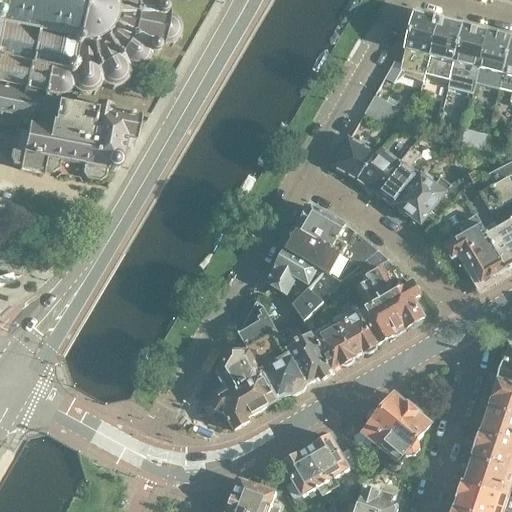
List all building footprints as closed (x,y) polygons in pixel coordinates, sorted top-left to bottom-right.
[(0,0),(0,127),(1,125),(7,126),(7,127),(15,129),(14,131),(16,131),(10,159),(13,166),(20,168),(20,171),(43,176),(44,171),(52,173),(58,169),(59,162),(84,167),(82,174),(86,180),(99,183),(105,178),(106,171),(108,173),(110,174),(113,174),(115,173),(118,172),(120,170),(121,168),(121,164),(121,161),(125,140),(134,142),(138,120),(127,117),(129,107),(111,104),(110,108),(96,106),(95,112),(71,108),(72,103),(65,102),(64,106),(56,105),(56,104),(58,99),(59,98),(63,97),(68,95),(71,92),(72,90),(74,93),(77,95),(77,96),(80,97),(80,96),(84,96),(89,96),(92,95),(93,96),(95,95),(94,94),(97,91),(99,89),(101,85),(103,87),(108,89),(111,89),(111,91),(114,91),(114,89),(117,89),(120,88),(122,86),(125,84),(126,85),(128,83),(127,81),(128,78),(129,75),(130,72),(129,70),(132,71),(135,71),(138,70),(140,69),(141,71),(144,69),(143,68),(146,66),(149,62),(150,60),(151,60),(152,58),(151,58),(151,55),(154,56),(157,55),(158,54),(159,52),(160,49),(163,49),(163,47),(167,47),(171,46),(174,44),(177,41),(180,35),(180,31),(180,27),(178,24),(175,20),(173,18),(170,17),(170,15),(168,15),(169,10),(168,10),(166,6),(163,5),(164,3),(162,1),(161,0),(0,0)] [(406,53),(403,64),(402,65),(406,66),(407,65),(417,68),(414,79),(422,81),(439,20),(415,14),(405,53),(406,53)] [(433,94),(439,68),(452,71),(463,26),(439,20),(422,81),(424,82),(422,92),(433,94)] [(463,26),(452,71),(447,87),(473,93),(488,33),(464,27),(465,26),(463,26)] [(476,83),(487,86),(500,89),(501,84),(511,41),(511,38),(488,33),(476,83)] [(501,89),(511,92),(511,41),(501,84),(500,89),(501,89)] [(384,101),(390,91),(381,86),(376,96),(384,101)] [(376,96),(364,116),(386,128),(397,109),(384,101),(376,96)] [(451,126),(447,143),(458,146),(462,128),(451,126)] [(433,141),(436,130),(429,128),(426,140),(433,141)] [(484,149),(487,134),(466,128),(462,143),(484,149)] [(488,141),(486,150),(506,157),(509,144),(501,142),(501,145),(488,141)] [(350,143),(336,167),(338,168),(336,172),(346,177),(349,174),(351,175),(358,179),(379,154),(357,142),(355,146),(351,144),(350,143)] [(401,162),(377,192),(385,198),(383,201),(392,208),(395,205),(396,206),(421,175),(413,169),(413,167),(422,155),(412,147),(401,162)] [(359,180),(357,183),(367,190),(369,187),(377,192),(401,162),(383,149),(379,154),(358,179),(359,180)] [(511,163),(488,176),(489,178),(511,218),(511,163)] [(421,175),(396,206),(399,208),(399,212),(401,215),(405,217),(410,217),(422,226),(428,219),(434,225),(462,193),(475,186),(488,179),(485,174),(479,172),(453,187),(442,178),(436,185),(433,183),(434,179),(428,174),(424,176),(422,174),(421,175)] [(488,179),(475,186),(497,224),(485,231),(508,272),(508,271),(511,268),(511,218),(489,178),(488,179)] [(434,225),(428,232),(429,233),(444,247),(445,247),(458,240),(458,241),(469,234),(465,227),(479,220),(483,227),(485,231),(497,224),(475,186),(462,193),(434,225)] [(298,231),(299,232),(333,252),(343,257),(351,263),(360,268),(366,263),(365,262),(377,252),(356,234),(351,231),(347,228),(317,210),(316,211),(310,213),(309,212),(298,231)] [(458,240),(445,247),(453,261),(455,260),(456,261),(465,272),(471,269),(472,268),(482,286),(508,272),(485,231),(483,227),(479,220),(465,227),(469,234),(458,241),(458,240)] [(299,232),(287,252),(319,271),(323,273),(333,279),(351,263),(333,252),(299,232)] [(287,252),(267,285),(288,297),(298,281),(309,288),(310,288),(311,286),(319,271),(287,252)] [(365,262),(366,263),(370,271),(372,274),(383,269),(386,276),(397,270),(377,252),(365,262)] [(372,274),(369,276),(402,333),(407,330),(408,333),(422,325),(423,321),(425,319),(414,302),(422,297),(414,283),(407,287),(397,270),(386,276),(383,269),(372,274)] [(309,288),(294,305),(304,324),(309,319),(341,284),(333,279),(323,273),(311,286),(310,288),(309,288)] [(359,314),(359,315),(363,321),(364,321),(379,347),(395,338),(395,337),(402,333),(369,276),(366,278),(354,284),(356,289),(368,309),(359,314)] [(257,304),(247,322),(239,336),(248,351),(251,351),(264,374),(291,358),(287,351),(288,350),(280,336),(279,336),(272,323),(264,308),(257,304)] [(359,315),(338,327),(356,359),(365,354),(365,355),(370,356),(377,351),(379,346),(379,347),(364,321),(363,321),(359,315)] [(338,327),(316,340),(334,372),(342,367),(347,369),(354,365),(355,360),(356,359),(338,327)] [(280,336),(288,350),(287,351),(291,358),(308,387),(317,382),(323,382),(331,378),(334,372),(316,340),(313,335),(305,339),(299,329),(291,334),(290,332),(287,332),(280,336)] [(511,348),(500,382),(511,386),(511,348)] [(229,353),(218,371),(228,388),(214,396),(212,405),(215,410),(225,415),(235,432),(251,423),(249,420),(280,403),(264,374),(251,351),(248,351),(249,353),(229,353)] [(291,358),(264,374),(280,403),(308,387),(291,358)] [(511,386),(500,382),(491,407),(511,414),(511,386)] [(362,435),(381,450),(415,409),(410,405),(409,406),(399,397),(394,398),(382,412),(381,412),(373,412),(368,419),(370,425),(362,435)] [(483,432),(483,433),(511,442),(511,414),(491,407),(485,425),(484,425),(482,432),(483,432)] [(415,409),(381,450),(401,467),(407,459),(415,457),(420,451),(418,442),(431,428),(430,423),(420,415),(421,414),(415,409)] [(477,447),(473,459),(511,471),(511,442),(483,433),(481,437),(478,438),(476,445),(477,447)] [(316,448),(308,452),(332,492),(340,488),(336,480),(352,471),(351,470),(358,466),(357,465),(356,465),(349,453),(343,457),(332,438),(316,447),(316,448)] [(293,495),(291,496),(295,503),(302,499),(318,490),(323,498),(332,492),(308,452),(301,456),(285,465),(295,484),(289,488),(293,495)] [(467,475),(465,484),(510,498),(511,492),(511,471),(473,459),(468,476),(467,475)] [(367,460),(360,463),(365,473),(373,469),(367,460)] [(375,468),(366,473),(371,481),(379,476),(375,468)] [(365,473),(358,476),(363,484),(370,480),(365,473)] [(234,499),(231,506),(245,511),(279,511),(281,510),(272,507),(277,494),(275,494),(278,486),(264,481),(261,489),(245,483),(240,485),(234,500),(234,499)] [(460,501),(457,508),(468,511),(511,511),(511,498),(510,498),(465,484),(459,500),(460,501)] [(350,511),(397,511),(398,509),(397,509),(395,504),(394,504),(397,496),(382,491),(381,493),(366,488),(367,488),(364,487),(361,495),(362,495),(358,508),(352,506),(350,511)] [(333,502),(319,510),(324,511),(333,511),(336,506),(333,502)]
